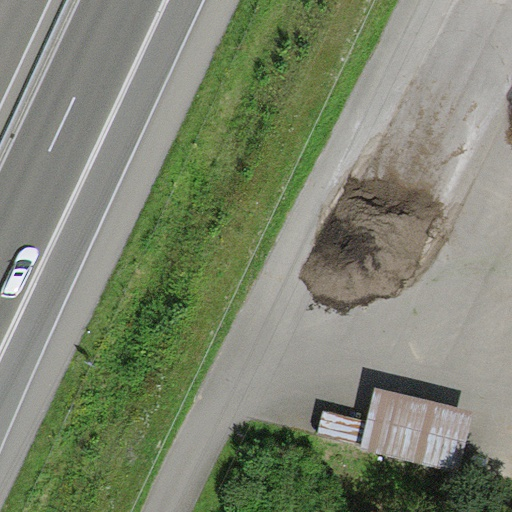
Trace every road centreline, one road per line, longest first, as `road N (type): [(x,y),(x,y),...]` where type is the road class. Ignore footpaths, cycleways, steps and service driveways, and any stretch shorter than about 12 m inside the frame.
road 1 (track): [(169,511),(442,0)]
road 2 (motorway): [(0,257),(119,0)]
